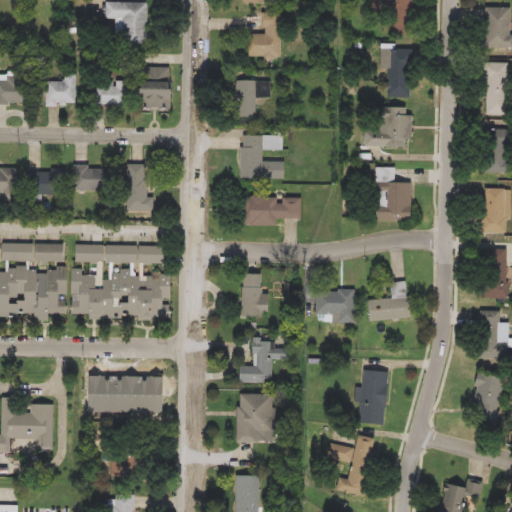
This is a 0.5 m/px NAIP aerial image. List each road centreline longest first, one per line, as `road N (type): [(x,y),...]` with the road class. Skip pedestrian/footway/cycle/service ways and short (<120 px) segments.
road 1 (residential): [(405,511),(445,337),(454,0)]
road 2 (tertiary): [(190,511),(197,0)]
road 3 (residential): [(195,252),(295,254),(448,241)]
road 4 (residential): [(196,134),(0,134)]
road 5 (residential): [(0,345),(193,349)]
